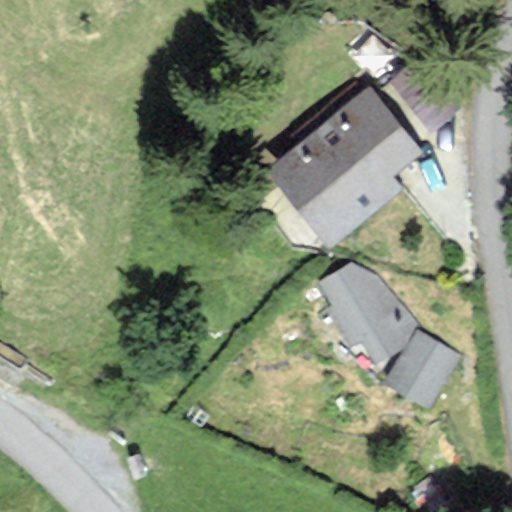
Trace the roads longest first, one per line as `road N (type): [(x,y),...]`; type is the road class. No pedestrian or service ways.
road 1 (unclassified): [(511,336),(492,163),(497,88),(511,40)]
road 2 (unclassified): [(0,416),(77,477),(100,511)]
